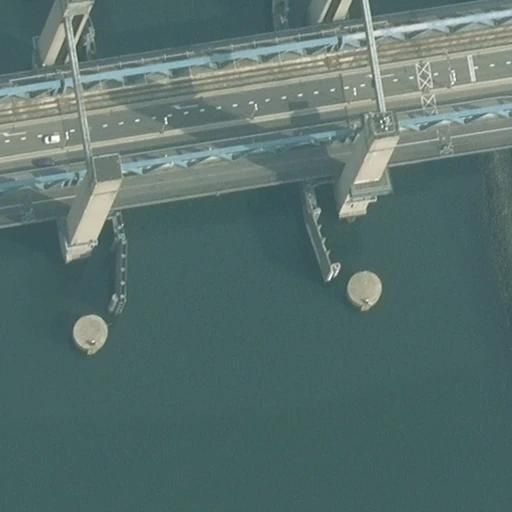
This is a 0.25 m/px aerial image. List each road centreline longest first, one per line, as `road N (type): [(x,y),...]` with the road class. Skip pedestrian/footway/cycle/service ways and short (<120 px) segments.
road 1 (trunk): [(511,64),(0,145)]
road 2 (trunk): [(0,178),(511,97)]
